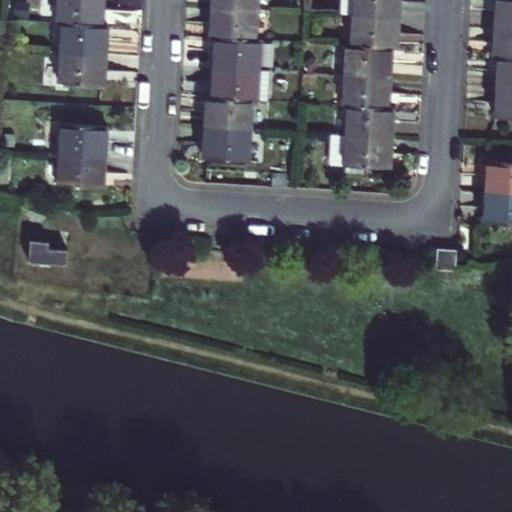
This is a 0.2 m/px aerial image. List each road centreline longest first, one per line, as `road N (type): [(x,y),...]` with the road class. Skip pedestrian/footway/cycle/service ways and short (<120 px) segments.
road 1 (track): [(511,423),(0,297)]
road 2 (residential): [(448,0),(432,199),(412,214),(292,210)]
road 3 (residential): [(165,0),(155,165),(161,190),(188,203),(292,210)]
